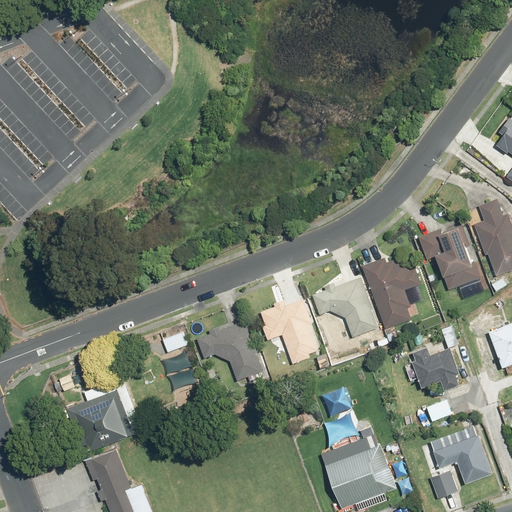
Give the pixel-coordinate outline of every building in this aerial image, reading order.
[(511,121),(496,144),(511,155),(511,166),(506,176),(511,180),(511,121)] [(487,252),(495,275),(511,269),(511,223),(503,196),(477,205),(483,221),(474,224),(484,253),(487,252)] [(471,244),(464,224),(442,232),(440,227),(417,235),(426,259),(434,256),(446,289),(485,275),(480,260),(470,263),(465,247),(471,244)] [(385,257),(362,265),(385,328),(417,317),(407,288),(416,285),(408,260),(398,263),(396,259),(387,263),(385,257)] [(378,327),(361,276),(344,283),(343,278),(325,285),(326,288),(311,294),(319,314),(329,310),(346,317),(352,336),(378,327)] [(285,299),(275,303),(276,307),(261,312),(266,325),(262,327),(267,340),(281,335),(292,364),(310,357),(309,354),(318,350),(309,324),(313,322),(304,298),(287,304),(285,299)] [(266,377),(244,320),(228,326),(227,322),(208,330),(209,333),(196,339),(203,358),(214,354),(232,361),(242,386),(266,377)] [(511,323),(489,331),(501,367),(505,366),(511,363),(511,323)] [(185,331),(163,338),(167,349),(188,342),(185,331)] [(440,344),(410,353),(413,362),(405,365),(410,381),(418,379),(420,385),(440,378),(444,389),(459,384),(455,373),(459,372),(451,348),(442,350),(440,344)] [(198,381),(186,350),(161,360),(174,391),(198,381)] [(74,373),(60,378),(64,390),(78,385),(74,373)] [(87,399),(66,407),(71,422),(78,419),(89,449),(143,431),(124,376),(83,390),(87,399)] [(346,386),(322,395),(330,416),(354,407),(346,386)] [(447,400),(427,407),(432,421),(452,414),(447,400)] [(350,414),(324,422),(331,444),(357,436),(350,414)] [(476,424),(430,440),(431,445),(422,448),(431,471),(459,461),(466,483),(493,474),(476,424)] [(354,509),(387,497),(384,490),(396,485),(377,432),(321,452),(340,505),(351,501),(354,509)] [(238,448),(245,469),(270,460),(267,451),(279,447),(275,435),(238,448)] [(144,441),(125,448),(133,470),(152,462),(144,441)] [(279,447),(267,451),(270,460),(285,506),(292,504),(294,511),(318,511),(295,442),(279,447)] [(151,511),(142,484),(130,488),(116,448),(85,459),(93,479),(99,477),(103,488),(98,489),(102,500),(106,499),(110,511),(151,511)] [(192,452),(171,452),(170,462),(192,463),(192,452)] [(451,470),(431,477),(438,498),(458,491),(451,470)] [(409,475),(398,480),(403,494),(415,490),(409,475)] [(191,492),(188,484),(164,493),(166,501),(191,492)] [(198,502),(194,493),(177,500),(180,509),(198,502)] [(75,500),(49,511),(48,511),(73,511),(79,510),(75,500)]
